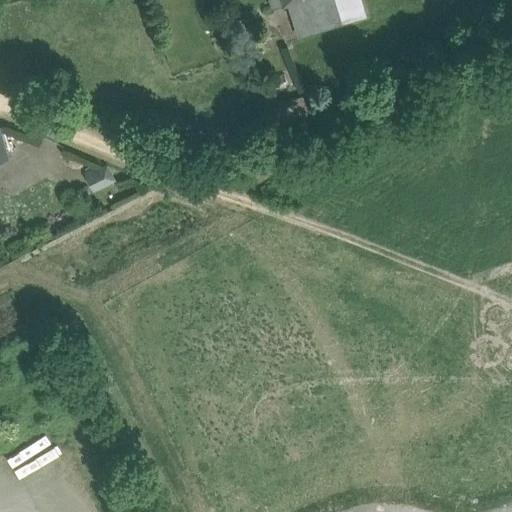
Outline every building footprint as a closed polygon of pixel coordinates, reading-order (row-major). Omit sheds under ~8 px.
[(281,0),(283,6),(291,3),(297,24),(319,17),(314,0),(281,0)] [(332,0),(314,0),(319,17),(322,27),(339,22),(332,0)] [(359,0),(332,0),(339,22),(364,15),(359,0)] [(511,113),(179,261),(308,490),(511,406),(511,113)] [(102,169),(100,166),(86,173),(94,189),(114,179),(107,167),(102,169)]
